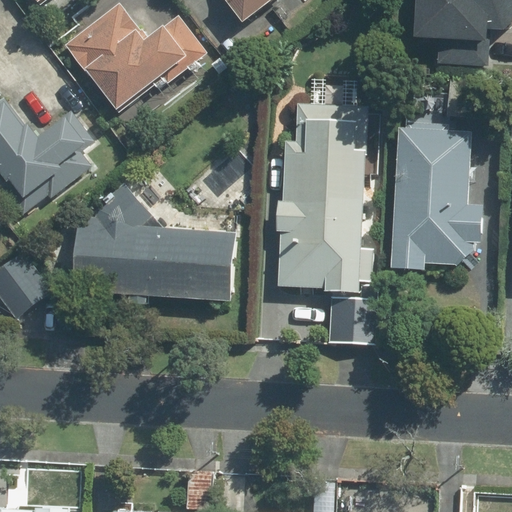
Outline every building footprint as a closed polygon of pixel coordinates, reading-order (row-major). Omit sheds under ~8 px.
[(283,0),(233,0),(253,24),(283,0)] [(511,0),(425,0),(424,37),(496,40),(497,26),(500,30),(511,29),(511,0)] [(123,1),(71,43),(124,110),(177,67),(184,76),(214,52),(184,14),(153,38),(123,1)] [(498,84),(453,82),(451,115),(496,117),(498,84)] [(351,105),(351,86),(331,85),(331,104),(303,104),(302,141),(291,140),(289,201),(285,200),(284,230),(288,230),(286,287),(332,288),(332,291),(366,292),(366,282),(379,283),(380,243),(368,243),(371,106),(351,105)] [(15,102),(0,112),(0,159),(29,199),(48,185),(57,198),(96,169),(86,154),(102,142),(78,108),(40,136),(15,102)] [(454,131),(455,124),(439,123),(438,130),(406,129),(399,267),(433,268),(433,262),(465,264),(478,252),(478,243),(489,244),(491,203),(475,202),(479,132),(454,131)] [(166,225),(157,214),(133,186),(100,215),(84,214),(81,291),(244,298),(247,228),(166,225)] [(24,253),(0,272),(0,293),(20,318),(54,292),(24,253)] [(20,505),(0,503),(0,511),(76,511),(20,509),(20,505)]
